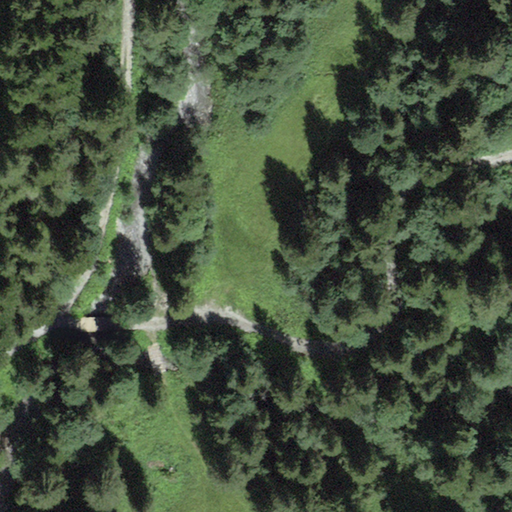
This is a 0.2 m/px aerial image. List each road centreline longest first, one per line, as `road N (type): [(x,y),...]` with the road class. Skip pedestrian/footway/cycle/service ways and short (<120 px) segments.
road 1 (track): [(55,325),(224,322),(357,348),(385,324),(398,285),(391,226),(402,187),(436,169),(511,155)]
road 2 (track): [(129,0),(124,122),(103,237),(92,272),(55,325)]
